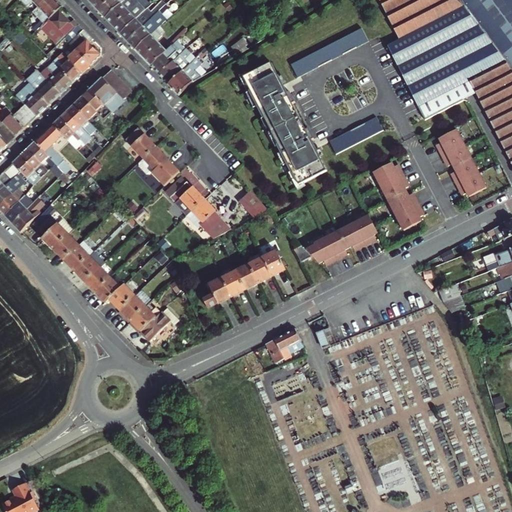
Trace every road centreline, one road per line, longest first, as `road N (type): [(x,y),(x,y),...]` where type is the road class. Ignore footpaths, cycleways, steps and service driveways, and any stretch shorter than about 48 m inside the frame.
road 1 (residential): [(225,351),(511,206)]
road 2 (residential): [(0,163),(119,52)]
road 3 (residential): [(119,52),(224,171)]
road 4 (residential): [(120,364),(37,268)]
road 5 (residential): [(37,268),(86,342),(90,378)]
